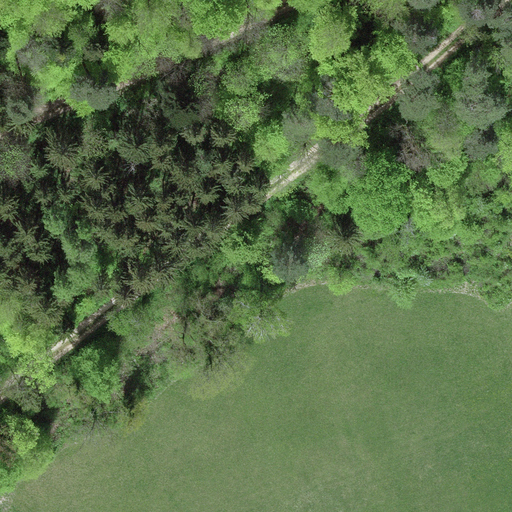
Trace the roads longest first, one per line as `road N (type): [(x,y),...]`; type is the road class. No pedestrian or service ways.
road 1 (track): [(505,0),(0,389)]
road 2 (track): [(0,123),(277,0)]
